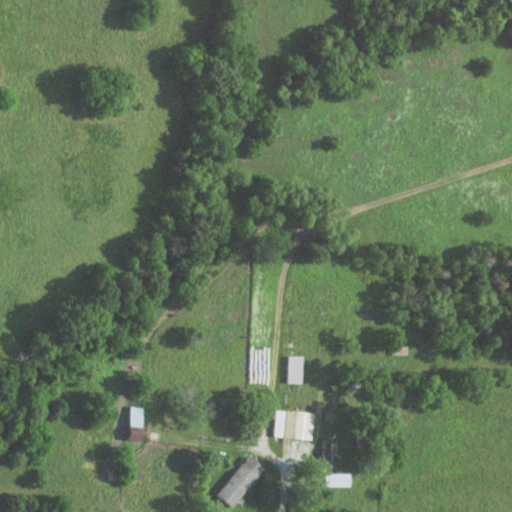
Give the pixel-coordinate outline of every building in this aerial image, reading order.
[(286,384),(301,384),(301,357),(286,357),(286,384)] [(140,408),(127,407),(127,440),(140,440),(140,408)] [(310,440),(312,413),(274,410),(272,437),(310,440)] [(334,468),(334,443),(323,443),(323,468),(334,468)] [(230,507),(264,470),(249,456),(215,494),(230,507)]
